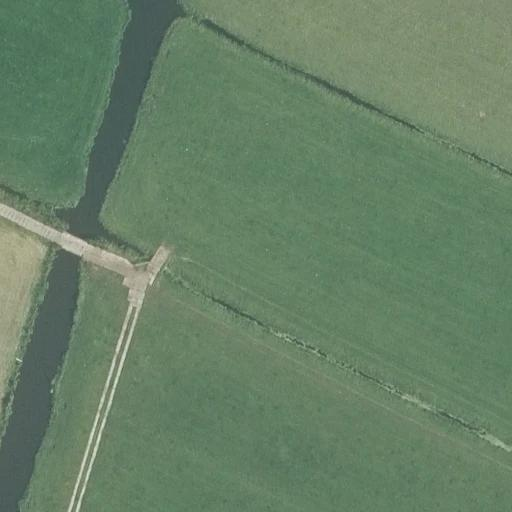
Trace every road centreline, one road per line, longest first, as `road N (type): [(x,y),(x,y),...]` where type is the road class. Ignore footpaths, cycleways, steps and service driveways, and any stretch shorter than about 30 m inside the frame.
road 1 (track): [(469,459),(204,327),(142,277),(0,213)]
road 2 (track): [(74,511),(142,277),(165,249)]
